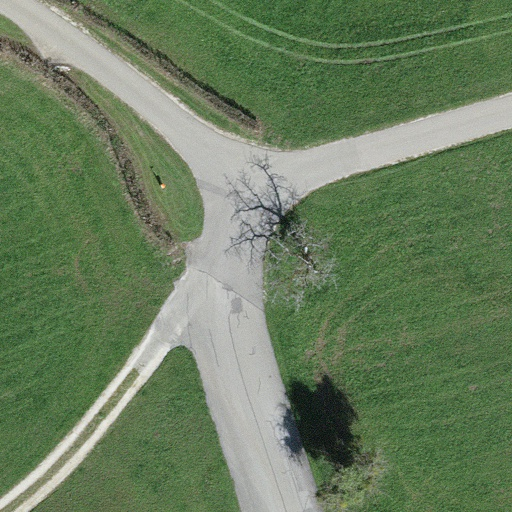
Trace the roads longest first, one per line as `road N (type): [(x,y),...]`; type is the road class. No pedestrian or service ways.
road 1 (residential): [(220,194),(206,308),(283,511)]
road 2 (track): [(206,308),(138,367),(47,479),(1,511)]
